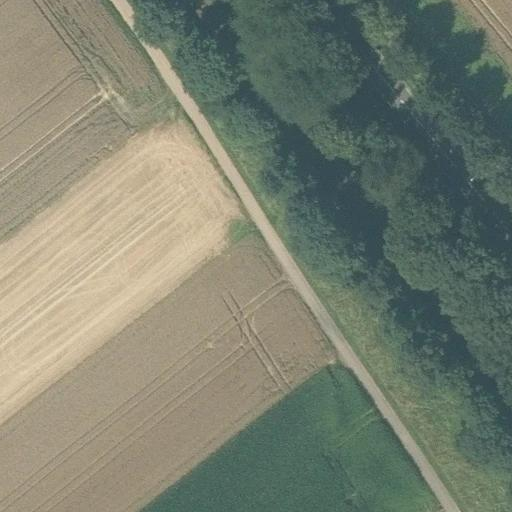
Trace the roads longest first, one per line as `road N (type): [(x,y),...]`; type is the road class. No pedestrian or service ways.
road 1 (track): [(111,0),(452,511)]
road 2 (tertiary): [(511,237),(316,0)]
